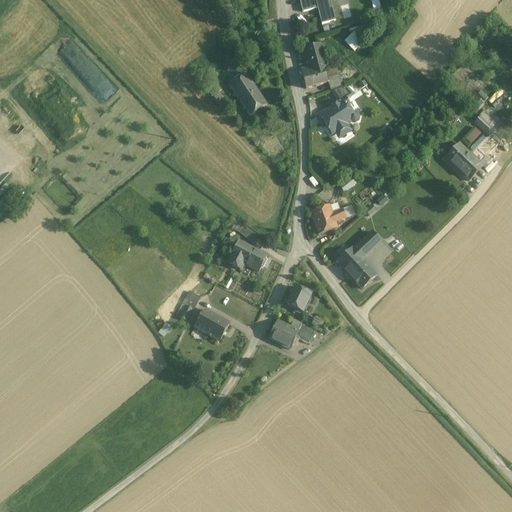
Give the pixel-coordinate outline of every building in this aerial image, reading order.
[(299,0),(302,13),(317,9),(322,25),(335,22),(331,7),(329,0),(299,0)] [(370,0),(373,12),(379,11),(377,4),(379,4),(378,0),(370,0)] [(362,45),(353,36),(347,41),(356,51),(362,45)] [(320,47),(315,49),(316,55),(319,66),(322,66),(322,67),(325,66),(320,47)] [(315,49),(302,52),(303,59),(316,55),(315,49)] [(316,55),(303,59),(306,70),(301,72),(306,90),(327,84),(327,82),(324,74),(322,67),(322,66),(319,66),(316,55)] [(335,70),(328,72),(328,73),(324,74),(327,82),(328,81),(339,78),(335,70)] [(267,106),(246,74),(229,86),(250,117),(267,106)] [(339,78),(328,81),(331,91),(345,87),(339,78)] [(345,87),(331,91),(339,104),(346,100),(346,101),(354,96),(345,87)] [(47,153),(55,147),(8,90),(0,96),(47,153)] [(339,104),(321,115),(316,118),(321,126),(325,123),(332,135),(335,133),(340,134),(346,130),(347,125),(350,123),(355,124),(358,122),(359,118),(357,114),(352,113),(352,114),(347,106),(349,105),(346,101),(346,100),(339,104)] [(490,106),(479,120),(495,135),(507,122),(490,106)] [(485,131),(478,125),(466,140),(472,145),(485,131)] [(493,139),(485,131),(472,145),(481,153),(493,139)] [(485,161),(462,140),(448,156),(470,178),(485,161)] [(350,180),(340,187),(345,193),(354,186),(350,180)] [(382,207),(387,200),(381,196),(376,203),(382,207)] [(374,201),(363,211),(370,218),(380,208),(374,201)] [(330,206),(310,212),(318,235),(338,228),(336,223),(333,214),(330,206)] [(343,210),(333,214),(336,223),(346,219),(343,210)] [(255,236),(239,224),(234,231),(250,243),(255,236)] [(353,250),(353,251),(360,258),(364,254),(367,257),(381,243),(372,234),(353,250)] [(267,258),(239,244),(228,265),(241,272),(244,266),(259,274),(267,258)] [(360,258),(353,251),(353,250),(337,264),(350,278),(361,291),(377,276),(360,258)] [(310,296),(295,288),(287,306),(302,313),(310,296)] [(202,300),(189,293),(185,301),(190,303),(188,305),(196,310),(202,300)] [(196,310),(188,305),(181,318),(189,323),(196,310)] [(233,325),(208,309),(198,326),(224,341),(233,325)] [(314,333),(301,327),(302,325),(294,321),(290,329),(299,333),(295,339),(309,346),(314,333)] [(158,333),(165,338),(172,328),(165,323),(158,333)] [(290,329),(278,323),(269,341),(290,351),(295,339),(299,333),(290,329)]
